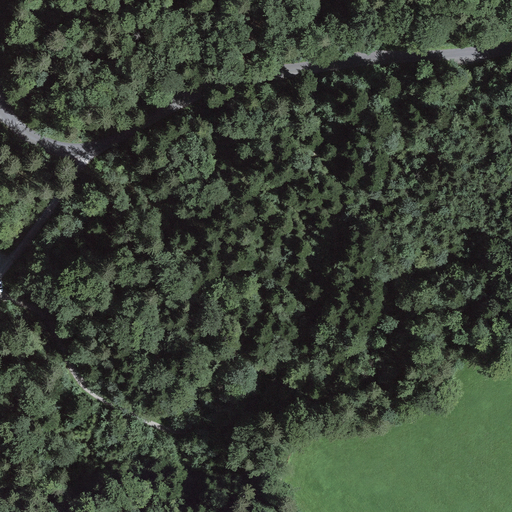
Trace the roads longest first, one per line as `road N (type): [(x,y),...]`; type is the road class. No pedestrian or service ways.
road 1 (unclassified): [(511,48),(244,74),(90,149),(37,140),(0,103)]
road 2 (track): [(90,149),(0,273)]
